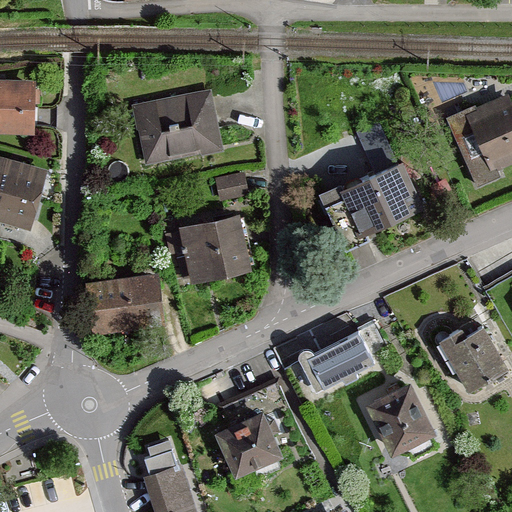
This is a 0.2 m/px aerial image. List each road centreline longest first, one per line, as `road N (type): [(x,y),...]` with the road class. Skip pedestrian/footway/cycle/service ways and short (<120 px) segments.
road 1 (residential): [(70,373),(77,14)]
road 2 (residential): [(282,321),(274,10)]
road 3 (residential): [(282,321),(511,216)]
road 4 (residential): [(274,10),(511,13)]
road 5 (residential): [(274,10),(77,14)]
road 6 (residential): [(117,403),(282,321)]
